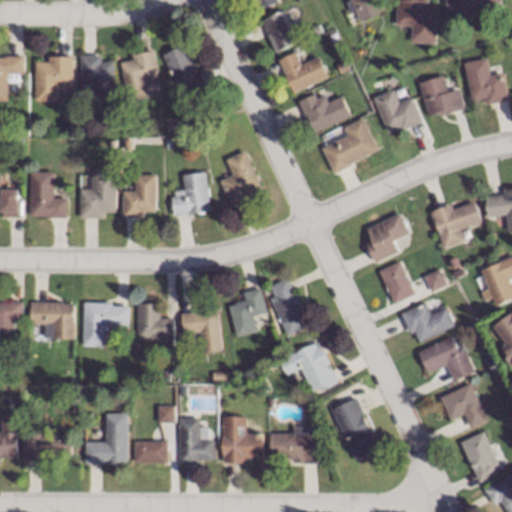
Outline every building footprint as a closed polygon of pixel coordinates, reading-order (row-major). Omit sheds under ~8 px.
[(279,0),(257,10),(252,0),(279,0)] [(378,0),(383,10),(361,20),(357,10),(352,12),(346,1),(348,0),(378,0)] [(428,0),(428,3),(437,3),(436,42),(411,42),(412,25),(396,24),(396,0),(428,0)] [(500,0),(499,5),(487,1),(461,22),(444,0),(500,0)] [(299,41),(276,52),(261,20),(283,9),(299,41)] [(324,30),(314,35),(311,27),(320,23),(324,30)] [(191,57),(193,56),(207,88),(188,97),(181,83),(175,86),(161,53),(185,42),(191,57)] [(158,75),(145,78),(149,95),(128,100),(119,61),(132,58),(131,52),(152,48),(158,75)] [(301,64),(319,56),(329,76),(294,92),(279,59),(295,51),(301,64)] [(101,60),(113,60),(113,99),(92,99),(92,83),(80,83),(80,54),(101,54),(101,60)] [(24,74),(20,74),(20,82),(7,82),(7,100),(0,100),(0,55),(24,55),(24,74)] [(73,84),(58,84),(58,100),(35,100),(35,60),(49,60),(49,55),(73,55),(73,84)] [(490,74),(502,71),(508,98),(485,103),(484,98),(472,101),(463,61),(486,56),(490,74)] [(351,67),(342,71),(338,63),(347,59),(351,67)] [(448,90),(457,88),(463,107),(439,115),(438,113),(429,116),(418,81),(443,74),(448,90)] [(399,101),(413,96),(423,122),(401,131),(400,127),(388,132),(374,97),(394,88),(399,101)] [(317,97),(326,94),(329,101),(343,95),(351,115),(316,130),(311,121),(308,122),(299,100),(315,93),(317,97)] [(378,148),(351,162),(352,164),(335,173),(322,148),(349,135),(345,127),(363,117),(378,148)] [(131,148),(123,148),(123,138),(131,138),(131,148)] [(171,147),(163,147),(163,138),(171,138),(171,147)] [(261,184),(248,190),(251,197),(231,206),(219,180),(233,174),(225,158),(245,149),(261,184)] [(53,197),(67,197),(66,217),(45,217),(45,215),(29,215),(29,169),(53,169),(53,197)] [(211,210),(173,216),(170,196),(176,195),(175,190),(184,189),(182,174),(205,171),(211,210)] [(116,211),(104,211),(104,217),(79,217),(79,188),(91,188),(91,172),(116,172),(116,211)] [(156,210),(143,210),(143,217),(122,217),(122,190),(124,190),(124,181),(134,181),(134,173),(156,173),(156,210)] [(511,230),(507,231),(505,214),(488,216),(485,196),(503,194),(503,188),(511,186),(511,230)] [(0,188),(18,188),(18,197),(20,197),(20,216),(2,216),(2,209),(0,209),(0,188)] [(481,221),(460,228),(465,241),(444,248),(431,210),(451,203),(453,208),(474,200),(481,221)] [(410,232),(395,238),(401,250),(376,261),(367,241),(373,239),(367,227),(400,212),(410,232)] [(511,275),(508,277),(511,286),(511,297),(496,304),(493,297),(485,301),(481,291),(489,288),(481,269),(511,255),(511,275)] [(458,263),(454,265),(450,258),(455,256),(458,263)] [(416,292),(395,302),(379,269),(400,259),(416,292)] [(466,273),(456,277),(454,271),(463,266),(466,273)] [(447,283),(431,291),(424,275),(440,268),(447,283)] [(294,294),(297,293),(306,310),(302,311),(309,325),(288,335),(270,298),(274,296),(269,285),(286,277),(294,294)] [(267,311),(253,315),(258,329),(237,335),(229,305),(235,303),(235,302),(246,298),(244,291),(260,287),(267,311)] [(22,319),(14,319),(14,324),(0,324),(0,300),(22,300),(22,319)] [(430,313),(446,306),(454,325),(419,341),(414,331),(409,333),(400,312),(425,300),(430,313)] [(63,303),(74,303),(74,338),(44,338),(44,322),(30,322),(30,301),(63,301),(63,303)] [(112,305),(128,305),(128,323),(105,323),(104,345),(82,345),(83,301),(112,302),(112,305)] [(160,317),(173,317),(173,347),(156,347),(156,338),(137,338),(137,302),(160,302),(160,317)] [(224,348),(203,351),(200,331),(183,333),(180,312),(219,307),(224,348)] [(511,351),(509,354),(502,345),(506,342),(493,325),(511,310),(511,351)] [(459,352),(464,349),(474,371),(454,380),(446,362),(427,371),(417,350),(451,335),(459,352)] [(331,362),(328,364),(337,381),(322,389),(321,386),(313,391),(300,367),(287,374),(279,359),(318,338),(331,362)] [(168,380),(161,380),(161,368),(169,368),(168,380)] [(227,379),(213,380),(212,371),(227,370),(227,379)] [(489,419),(471,427),(464,413),(450,420),(439,397),(470,381),(489,419)] [(369,427),(367,428),(378,451),(356,462),(331,409),(355,397),(369,427)] [(175,405),(175,422),(159,421),(159,405),(175,405)] [(17,456),(0,456),(0,431),(1,431),(1,413),(17,412),(17,456)] [(128,462),(84,463),(84,440),(105,440),(105,412),(127,412),(128,462)] [(194,417),(200,417),(200,425),(209,425),(209,438),(215,438),(215,458),(200,458),(200,463),(178,463),(178,417),(184,417),(184,413),(194,413),(194,417)] [(247,432),(263,432),(263,457),(247,458),(247,462),(223,462),(222,417),(247,416),(247,432)] [(308,432),(317,432),(318,462),(300,462),(300,457),(270,457),(270,432),(293,432),(293,425),(307,425),(308,432)] [(44,427),(44,432),(71,432),(71,453),(44,453),(43,460),(23,460),(24,426),(44,427)] [(498,463),(493,465),(497,473),(480,482),(460,440),(482,429),(498,463)] [(167,461),(134,461),(134,440),(167,440),(167,461)] [(511,480),(511,511),(508,511),(500,500),(494,504),(484,488),(507,473),(511,480)]
